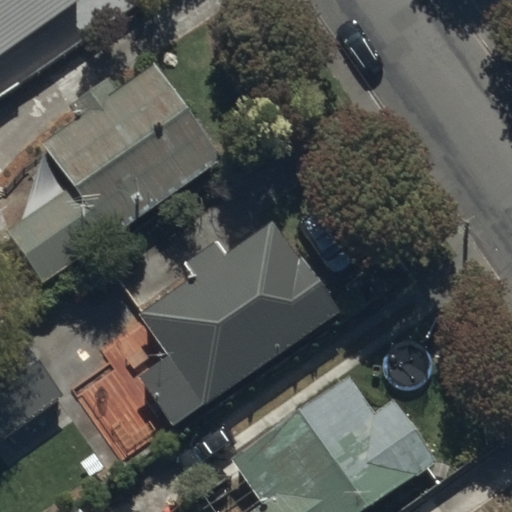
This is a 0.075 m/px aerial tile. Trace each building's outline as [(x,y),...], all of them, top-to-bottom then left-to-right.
[(0,0),(0,61),(86,1),(85,0),(0,0)] [(3,241),(39,294),(221,169),(155,72),(120,96),(112,85),(68,115),(76,127),(42,150),(72,193),(3,241)] [(337,314),(271,229),(227,261),(215,245),(185,266),(199,285),(142,326),(171,366),(141,388),(173,432),(337,314)] [(0,353),(0,444),(64,402),(22,339),(0,353)] [(372,511),(436,468),(394,408),(374,422),(349,386),(233,467),(264,511),(372,511)]
